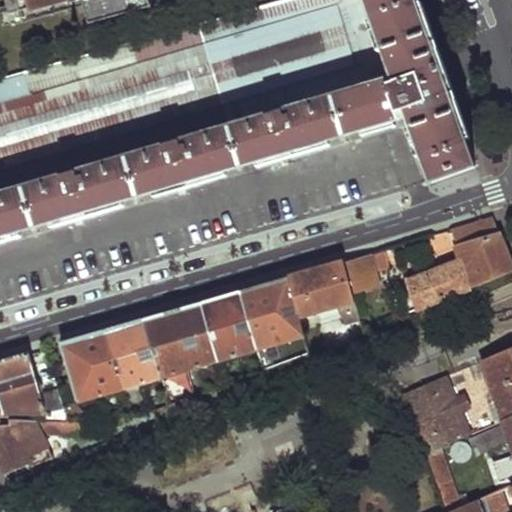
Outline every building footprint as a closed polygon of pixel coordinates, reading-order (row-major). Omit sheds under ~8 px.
[(415,0),(295,0),(0,81),(0,239),(400,120),(398,113),(407,110),(432,184),(476,168),(415,0)] [(11,13),(23,10),(58,0),(83,0),(90,23),(151,6),(149,0),(7,0),(9,5),(11,13)] [(9,5),(0,7),(0,11),(4,26),(26,20),(23,10),(11,13),(9,5)] [(511,273),(511,267),(494,218),(478,223),(483,239),(463,245),(468,258),(411,281),(418,304),(404,310),(408,319),(421,314),(420,310),(511,273)] [(392,268),(386,251),(369,256),(374,274),(392,268)] [(369,256),(369,255),(346,261),(354,293),(378,286),(374,274),(369,256)] [(315,270),(287,278),(298,318),(338,305),(342,315),(347,314),(358,311),(354,293),(346,261),(315,270)] [(263,286),(240,293),(257,349),(304,336),(302,330),(298,318),(287,278),(263,286)] [(220,298),(203,303),(220,360),(257,349),(240,293),(220,298)] [(178,310),(144,320),(160,378),(220,360),(203,303),(178,310)] [(123,327),(105,332),(121,390),(160,378),(144,320),(123,327)] [(71,342),(61,345),(74,385),(58,390),(68,422),(81,421),(81,415),(85,413),(82,401),(121,390),(105,332),(71,342)] [(306,344),(292,349),(294,359),(308,353),(306,344)] [(511,349),(484,361),(506,421),(511,418),(511,349)] [(13,359),(0,363),(0,395),(6,413),(48,414),(50,421),(68,422),(58,390),(42,395),(29,355),(13,359)] [(260,360),(224,374),(227,385),(263,371),(260,360)] [(456,397),(448,376),(403,394),(425,455),(440,449),(470,436),(461,413),(471,410),(464,394),(456,397)] [(199,383),(165,396),(168,408),(202,395),(199,383)] [(165,396),(125,405),(128,414),(155,413),(168,408),(165,396)] [(125,405),(85,413),(81,415),(128,414),(125,405)] [(511,418),(506,421),(507,426),(473,440),(479,456),(511,443),(511,418)] [(50,421),(13,420),(14,425),(0,426),(0,461),(6,474),(28,463),(31,468),(55,455),(45,434),(81,434),(81,421),(68,422),(50,421)] [(440,449),(425,455),(445,511),(452,511),(461,508),(440,449)] [(511,478),(510,473),(487,483),(489,488),(474,495),(477,502),(479,501),(487,498),(510,488),(511,487),(511,478)] [(492,511),(487,498),(479,501),(483,511),(492,511)] [(452,511),(483,511),(479,501),(477,502),(461,508),(452,511)]
